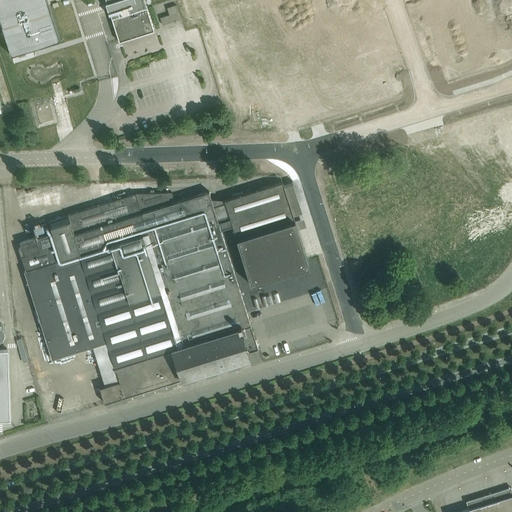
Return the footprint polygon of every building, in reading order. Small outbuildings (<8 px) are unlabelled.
[(46,0),(0,0),(0,21),(10,54),(59,39),(46,0)] [(144,0),(105,0),(106,2),(105,2),(107,11),(109,10),(118,41),(154,30),(144,0)] [(192,0),(195,15),(237,7),(246,50),(269,46),(296,31),(290,5),(287,0),(281,1),(276,4),(274,2),(270,4),(268,0),(192,0)] [(511,28),(511,3),(511,0),(464,0),(476,39),(511,28)] [(166,13),(168,20),(187,16),(183,1),(174,3),(175,11),(166,13)] [(230,66),(239,101),(283,89),(282,83),(277,84),(276,80),(282,78),(279,67),(268,70),(269,77),(260,79),(262,83),(253,86),(246,61),(230,66)] [(311,213),(307,201),(309,201),(303,180),(293,183),(302,216),(311,213)] [(306,259),(297,229),(294,221),(293,215),(284,186),(282,181),(224,199),(225,202),(228,214),(250,285),(309,266),(306,259)] [(258,348),(217,218),(213,206),(208,191),(171,203),(170,201),(174,200),(171,192),(135,193),(48,220),(52,232),(34,238),(34,237),(19,242),(21,247),(18,247),(21,256),(25,270),(24,270),(51,359),(92,346),(105,385),(99,387),(104,403),(116,399),(249,358),(247,351),(258,348)] [(19,194),(19,206),(60,205),(60,193),(19,194)] [(213,206),(217,218),(228,214),(225,202),(213,206)] [(320,235),(309,239),(313,252),(324,248),(320,235)] [(8,403),(6,349),(0,348),(0,418),(5,418),(5,415),(8,414),(8,403)] [(511,511),(511,492),(510,487),(476,498),(477,500),(467,503),(468,509),(457,511),(511,511)]
